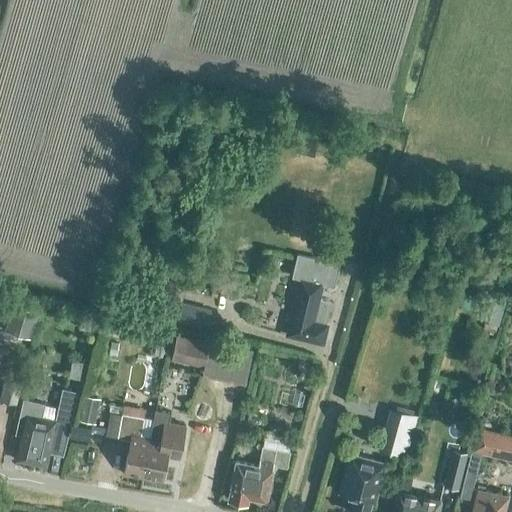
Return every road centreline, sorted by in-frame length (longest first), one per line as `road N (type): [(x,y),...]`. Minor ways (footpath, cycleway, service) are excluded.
road 1 (unclassified): [(188,511),(0,478)]
road 2 (unknown): [(306,511),(332,416),(355,403),(381,419)]
